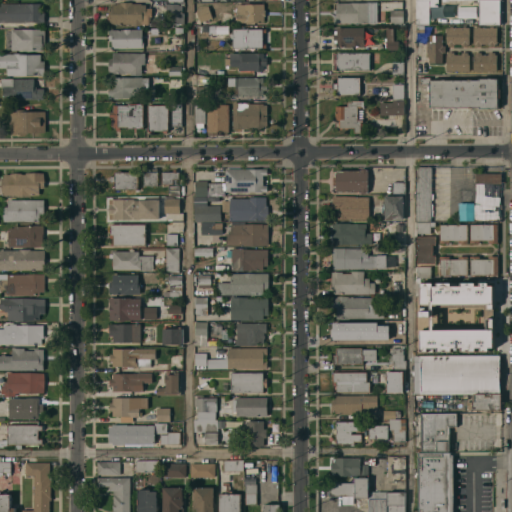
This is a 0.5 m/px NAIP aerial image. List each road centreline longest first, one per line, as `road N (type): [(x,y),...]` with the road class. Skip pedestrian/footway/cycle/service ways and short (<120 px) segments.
road 1 (residential): [(299,0),(303,511)]
road 2 (residential): [(77,0),(77,511)]
road 3 (residential): [(410,155),(0,156)]
